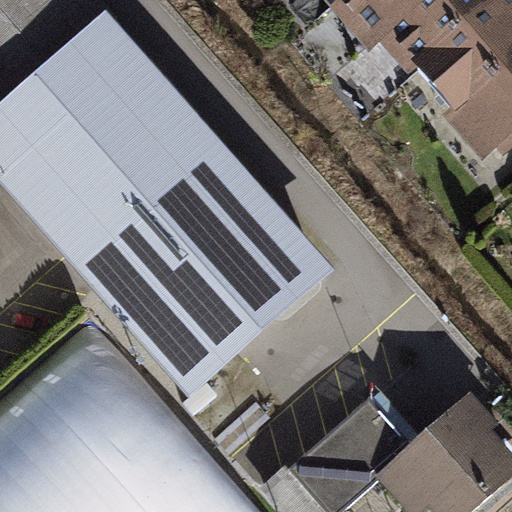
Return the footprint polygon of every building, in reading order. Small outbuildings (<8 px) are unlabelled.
[(93,0),(0,0),(0,102),(103,11),(93,0)] [(334,0),(328,6),(371,56),(379,47),(429,0),(334,0)] [(410,67),(490,0),(429,0),(379,47),(410,78),(416,73),(410,67)] [(453,112),(511,54),(511,0),(490,0),(410,67),(416,73),(453,112)] [(0,102),(0,187),(190,400),(335,270),(103,11),(0,102)] [(511,54),(453,112),(444,121),(484,163),(511,137),(511,54)] [(499,425),(469,393),(380,478),(411,511),(475,511),(511,477),(511,454),(491,432),(499,425)]
